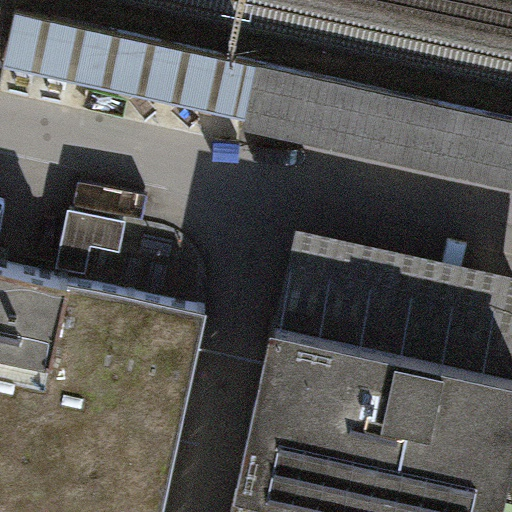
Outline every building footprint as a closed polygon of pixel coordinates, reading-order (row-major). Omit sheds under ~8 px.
[(258,59),(17,6),(6,57),(247,110),(249,100),(258,60),(258,59)] [(511,116),(258,60),(249,100),(511,158),(511,116)] [(126,216),(97,209),(91,239),(119,245),(126,216)] [(493,511),(511,429),(511,267),(299,221),(235,511),(493,511)] [(0,511),(160,511),(207,299),(0,254),(0,511)]
